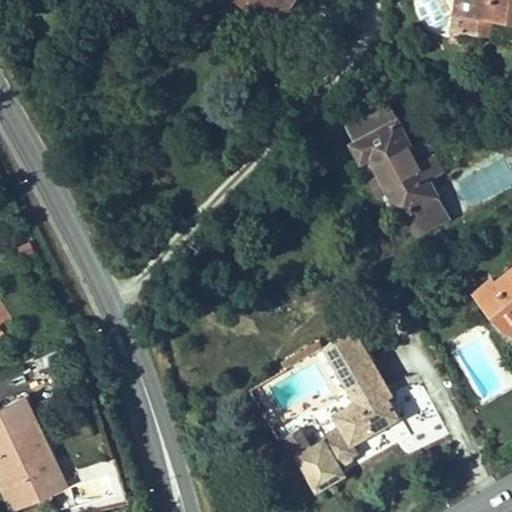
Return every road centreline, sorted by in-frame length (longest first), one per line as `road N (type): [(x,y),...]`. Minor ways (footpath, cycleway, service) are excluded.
road 1 (residential): [(112,310),(355,50),(369,0)]
road 2 (tertiary): [(0,93),(112,310)]
road 3 (tertiary): [(112,310),(180,511)]
